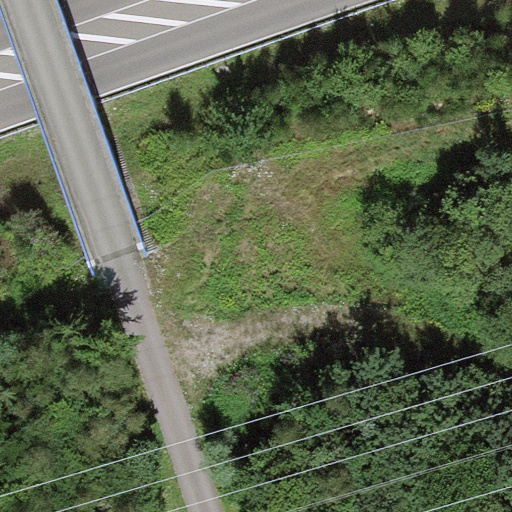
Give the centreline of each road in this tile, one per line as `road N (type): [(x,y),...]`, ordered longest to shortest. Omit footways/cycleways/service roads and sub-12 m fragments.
road 1 (track): [(205,511),(28,0)]
road 2 (trunk): [(0,67),(199,0)]
